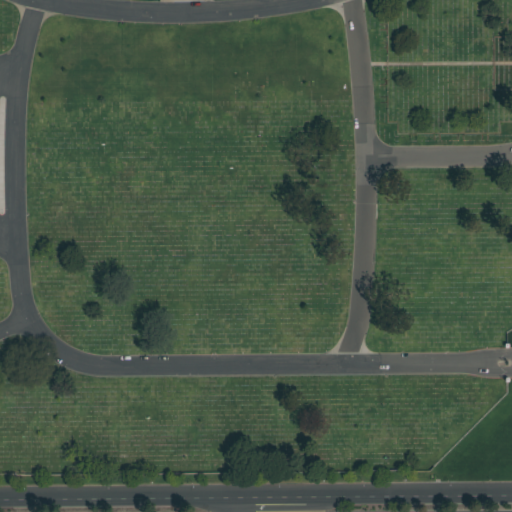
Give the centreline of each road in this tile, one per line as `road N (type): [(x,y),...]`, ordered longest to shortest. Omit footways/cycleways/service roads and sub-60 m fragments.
road 1 (primary): [(235,497),(0,499)]
road 2 (primary): [(511,493),(305,496)]
